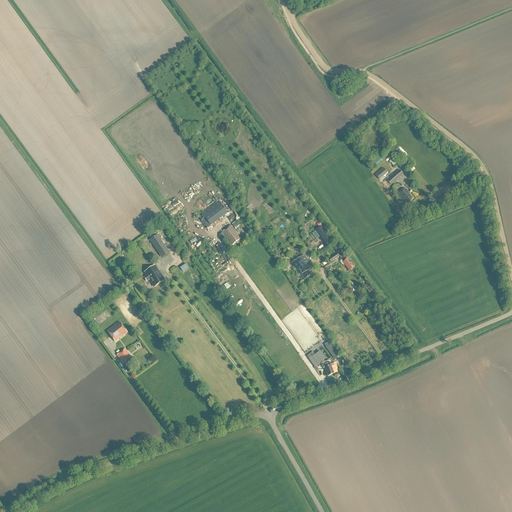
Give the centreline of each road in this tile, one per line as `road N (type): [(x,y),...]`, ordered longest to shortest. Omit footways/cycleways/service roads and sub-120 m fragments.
road 1 (track): [(284,0),(325,68),(368,74),(477,158),(511,277)]
road 2 (unclassified): [(266,413),(511,312)]
road 3 (unknown): [(324,393),(214,234)]
road 4 (track): [(266,413),(163,268)]
road 5 (unclassified): [(18,511),(69,479),(176,441)]
